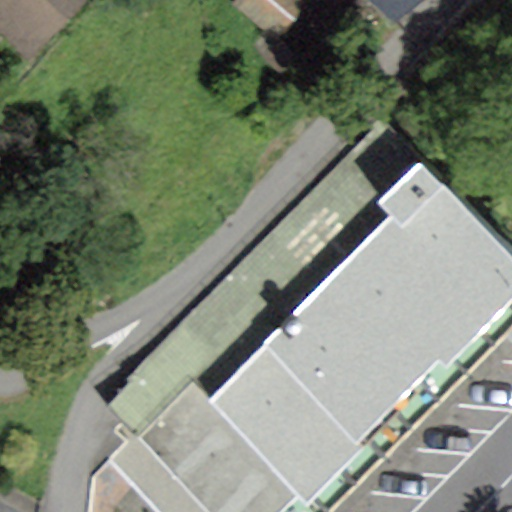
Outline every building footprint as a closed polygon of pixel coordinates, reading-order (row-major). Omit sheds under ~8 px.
[(87,0),(0,0),(0,24),(42,58),(87,0)] [(321,1),(319,0),(233,0),(229,6),(286,48),(321,1)] [(415,0),(373,0),(400,20),(415,0)] [(322,511),(511,321),(511,241),(385,121),(110,402),(135,435),(107,465),(131,486),(160,511),(322,511)] [(160,511),(131,486),(122,511),(160,511)] [(0,511),(27,511),(30,508),(0,493),(0,511)]
